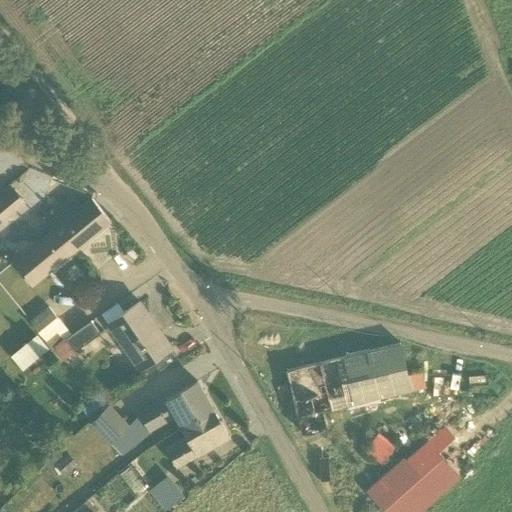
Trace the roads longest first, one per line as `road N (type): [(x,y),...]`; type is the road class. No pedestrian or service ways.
road 1 (unclassified): [(511,356),(191,288)]
road 2 (unclassified): [(191,288),(317,511)]
road 3 (unclassified): [(0,144),(115,187),(191,288)]
road 4 (track): [(115,187),(0,31)]
